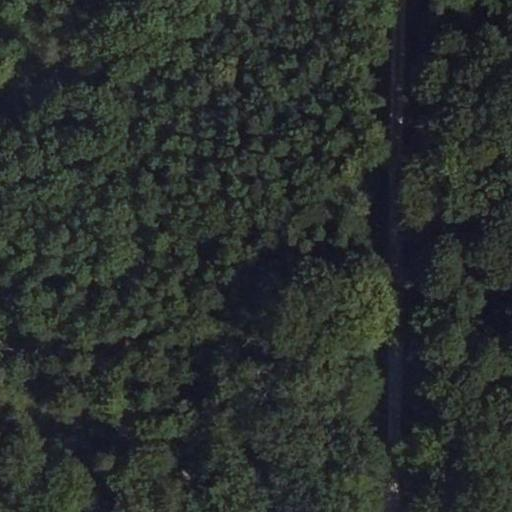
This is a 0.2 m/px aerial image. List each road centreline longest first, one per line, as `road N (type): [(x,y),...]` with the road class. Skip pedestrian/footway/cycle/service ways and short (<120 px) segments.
road 1 (track): [(395,0),(387,511)]
road 2 (track): [(236,511),(0,339)]
